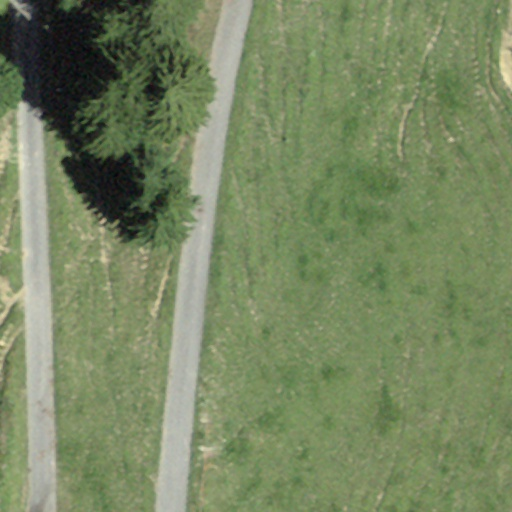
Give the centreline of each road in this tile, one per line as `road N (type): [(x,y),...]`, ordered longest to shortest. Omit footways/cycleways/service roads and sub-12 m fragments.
road 1 (unclassified): [(243,0),(171,511)]
road 2 (unclassified): [(41,511),(25,0)]
